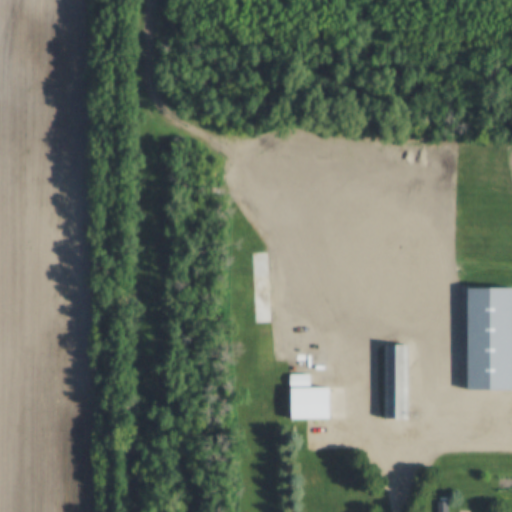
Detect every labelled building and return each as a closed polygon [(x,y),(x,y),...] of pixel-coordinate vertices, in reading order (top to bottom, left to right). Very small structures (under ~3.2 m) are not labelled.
[(260,265),(264,263),(266,259),(264,255),(260,253),(256,255),(254,259),(255,263),(260,265)] [(352,279),(359,276),(362,270),(359,263),(352,260),(346,263),(343,269),(346,276),(352,279)] [(373,279),(379,276),(382,269),(379,263),(373,260),(366,263),(364,269),(366,276),(373,279)] [(260,277),(264,275),(266,271),(264,267),(260,265),(256,267),(254,271),(256,275),(260,277)] [(410,284),(416,281),(419,275),(417,268),(410,265),(404,268),(401,274),(403,281),(410,284)] [(260,292),(265,290),(267,285),(265,280),(260,278),(255,280),(253,285),(255,290),(260,292)] [(345,296),(350,293),(353,288),(350,282),(345,279),(339,282),(336,287),(339,293),(345,296)] [(463,289),(509,289),(509,389),(464,389),(463,289)] [(260,307),(265,305),(267,300),(265,295),(260,293),(255,295),(253,300),(255,305),(260,307)] [(341,313),(346,311),(349,305),(346,299),(341,297),(335,299),(332,305),(335,311),(341,313)] [(260,323),(265,321),(267,316),(265,311),(260,308),(255,310),(253,315),(255,320),(260,323)] [(383,346),(405,346),(405,420),(383,420),(383,346)] [(306,374),(307,387),(287,387),(287,374),(306,374)] [(327,388),(327,420),(286,420),(286,388),(327,388)] [(435,511),(435,502),(445,502),(445,511),(435,511)]
